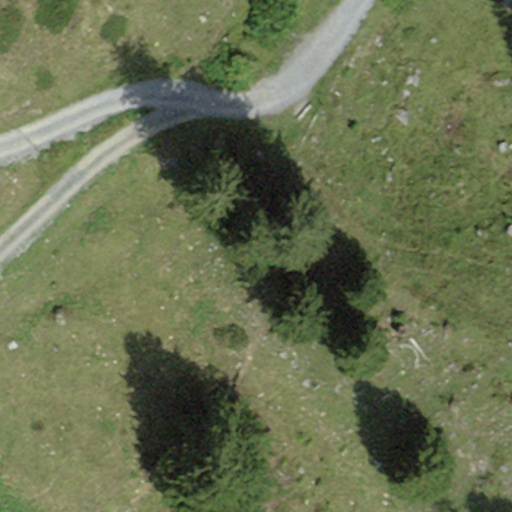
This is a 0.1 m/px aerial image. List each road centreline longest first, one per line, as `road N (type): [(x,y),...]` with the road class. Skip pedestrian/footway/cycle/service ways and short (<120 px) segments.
road 1 (track): [(225,102),(132,132),(0,250)]
road 2 (track): [(0,146),(136,91),(225,102)]
road 3 (track): [(225,102),(280,89),(353,0)]
